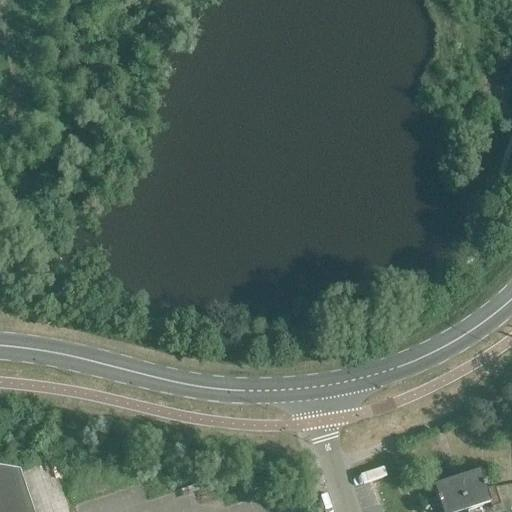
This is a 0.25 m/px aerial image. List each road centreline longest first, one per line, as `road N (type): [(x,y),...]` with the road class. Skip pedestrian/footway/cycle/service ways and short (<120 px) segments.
road 1 (tertiary): [(0,347),(205,389),(318,389)]
road 2 (tertiary): [(318,389),(414,362),(473,330),(511,296)]
road 3 (unknown): [(334,470),(505,393)]
road 4 (unclassified): [(347,511),(318,389)]
